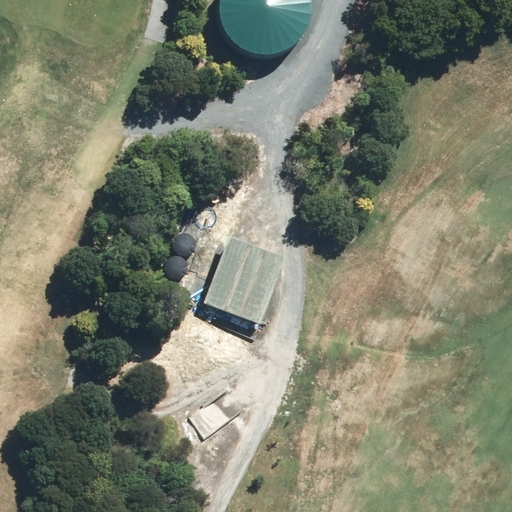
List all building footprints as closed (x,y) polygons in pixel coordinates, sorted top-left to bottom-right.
[(232,0),(234,5),(237,8),(242,10),(247,10),(252,8),(255,4),(255,0),(232,0)] [(274,18),(269,18),(264,20),(261,24),(260,29),(262,34),(265,38),(270,40),(275,40),(280,38),(283,34),(284,29),(282,24),(279,20),(274,18)] [(249,21),(244,21),(239,24),(236,28),(235,33),(237,38),(240,42),(245,44),(250,44),(255,41),(258,37),(259,32),(257,27),(254,23),(249,21)] [(225,25),(220,25),(216,27),(213,32),(212,37),(213,42),(216,45),(221,48),(226,47),(231,45),(234,41),(235,36),(233,31),(230,27),(225,25)] [(185,212),(179,215),(176,221),(176,228),(179,234),(185,237),(192,237),(198,233),(201,227),(201,221),(197,215),(191,212),(185,212)] [(286,258),(229,236),(203,302),(260,324),(286,258)] [(174,240),(168,244),(165,249),(165,256),(169,262),(174,265),(181,265),(187,262),(190,256),(190,249),(187,243),(181,240),(174,240)] [(163,269),(157,273),(154,278),(154,285),(157,291),(163,294),(170,294),(176,291),(179,285),(179,278),(175,272),(169,269),(163,269)] [(187,315),(181,319),(177,325),(178,331),(181,337),(187,340),(194,340),(200,337),(203,331),(203,324),(199,318),(193,315),(187,315)]
